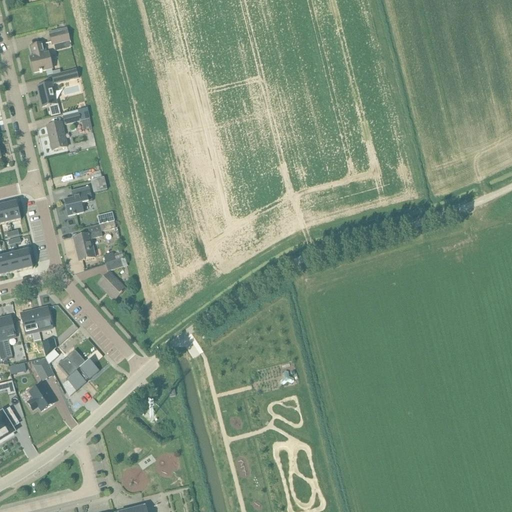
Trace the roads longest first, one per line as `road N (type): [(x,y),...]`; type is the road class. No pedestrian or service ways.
road 1 (track): [(145,372),(187,331),(279,268),(511,186)]
road 2 (residential): [(0,485),(72,437),(145,372),(58,275)]
road 3 (residential): [(36,184),(0,33)]
